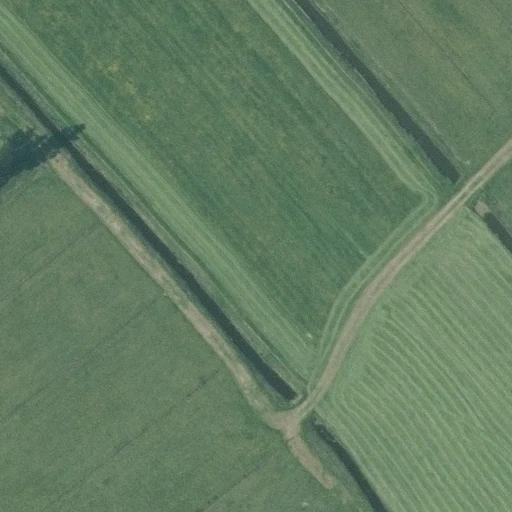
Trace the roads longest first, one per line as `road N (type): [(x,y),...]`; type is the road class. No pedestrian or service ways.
road 1 (track): [(0,96),(271,413),(296,418)]
road 2 (track): [(296,418),(322,391),(364,300),(511,150)]
